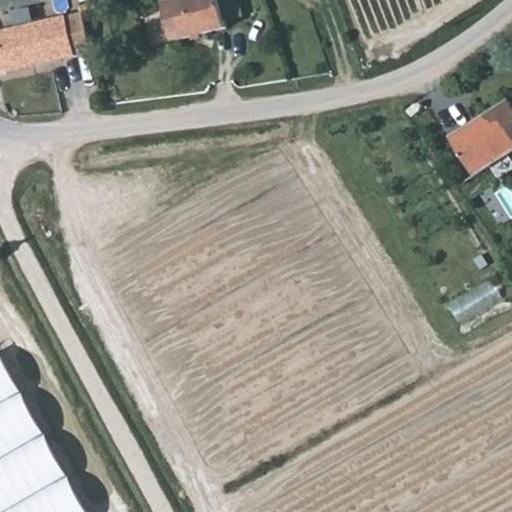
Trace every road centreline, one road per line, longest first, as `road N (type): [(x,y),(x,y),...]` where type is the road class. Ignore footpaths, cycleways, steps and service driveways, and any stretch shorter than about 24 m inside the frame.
road 1 (unclassified): [(0,147),(400,73),(471,36),(510,0)]
road 2 (track): [(0,208),(163,511)]
